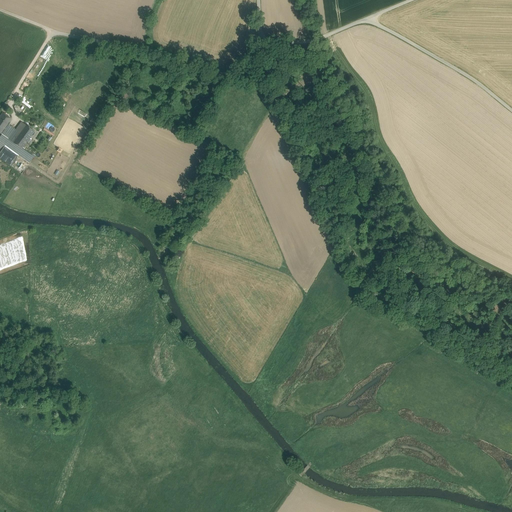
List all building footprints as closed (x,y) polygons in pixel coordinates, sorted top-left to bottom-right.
[(10,119),(2,113),(0,116),(0,123),(1,122),(6,125),(10,119)] [(83,121),(84,120),(72,114),(70,118),(85,126),(87,123),(83,121)] [(21,122),(16,129),(20,132),(25,125),(21,122)] [(14,140),(12,143),(21,149),(33,132),(25,125),(20,132),(14,140)] [(16,129),(10,137),(14,140),(20,132),(16,129)] [(6,145),(9,147),(12,143),(8,140),(3,137),(0,141),(0,147),(2,149),(6,145)] [(21,149),(12,143),(9,147),(18,153),(21,149)] [(190,216),(187,219),(186,218),(183,221),(188,224),(189,223),(191,224),(192,223),(190,221),(193,218),(190,216)]
